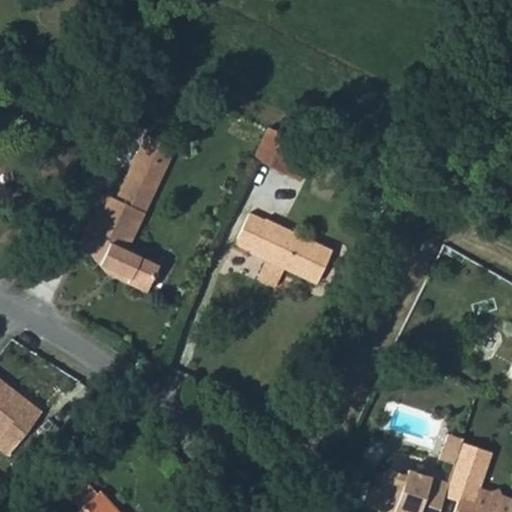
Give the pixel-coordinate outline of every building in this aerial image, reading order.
[(267,127),(252,161),(284,176),(300,142),(267,127)] [(149,130),(140,148),(169,162),(178,144),(149,130)] [(169,162),(140,148),(129,170),(158,184),(169,162)] [(130,247),(158,184),(129,170),(118,194),(109,190),(86,237),(103,261),(133,274),(130,280),(149,289),(162,261),(130,247)] [(265,222),(249,215),(236,243),(253,251),(252,254),(260,258),(254,276),(270,284),(279,267),(318,284),(334,250),(266,219),(265,222)] [(42,410),(0,380),(0,448),(8,455),(42,410)] [(439,459),(454,464),(460,444),(462,439),(448,434),(439,459)] [(458,498),(453,511),(511,511),(511,510),(511,507),(511,500),(500,497),(496,490),(480,490),(493,453),(460,444),(454,464),(443,493),(458,498)] [(437,511),(443,493),(447,483),(406,469),(404,475),(388,470),(382,473),(377,487),(372,485),(365,507),(381,511),(392,511),(393,511),(396,511),(437,511)] [(377,487),(382,473),(377,471),(372,485),(377,487)] [(91,508),(86,511),(132,511),(111,489),(109,491),(98,479),(81,495),(91,508)]
